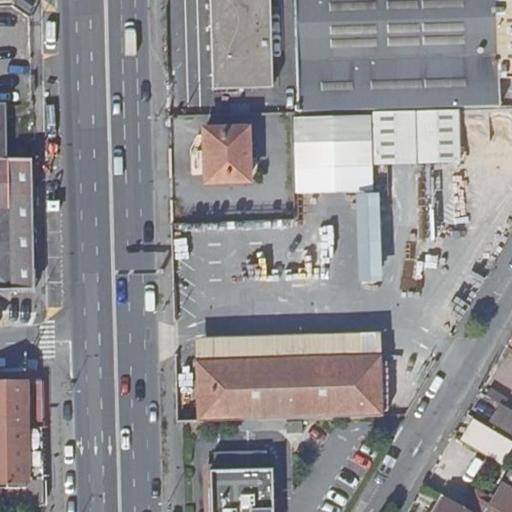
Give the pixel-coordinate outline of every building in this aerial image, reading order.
[(271,0),(212,0),(213,88),(273,88),(272,15),(271,0)] [(294,0),(297,109),(304,109),(311,109),(501,104),(500,80),(498,0),(294,0)] [(511,0),(498,0),(500,80),(511,79),(511,0)] [(191,69),(191,86),(212,86),(212,69),(191,69)] [(460,110),(374,112),(375,165),(461,162),(460,110)] [(372,115),(294,116),(296,194),(374,191),(372,115)] [(213,117),(213,130),(242,130),(241,116),(213,117)] [(242,130),(213,130),(203,131),(204,185),(248,184),(246,130),(242,130)] [(0,290),(4,291),(34,290),(34,161),(2,161),(0,161),(0,290)] [(380,193),(356,193),(359,282),(383,281),(380,193)] [(195,338),(196,360),(212,360),(323,357),(383,355),(382,333),(195,338)] [(197,422),(212,422),(228,421),(286,420),(324,418),(384,417),(383,355),(323,357),(212,360),(196,360),(197,422)] [(45,488),(43,386),(0,386),(0,506),(3,506),(3,490),(25,490),(25,488),(45,488)] [(511,412),(497,404),(488,421),(511,435),(511,412)] [(463,441),(505,461),(511,446),(511,437),(473,419),(463,441)] [(286,422),(286,420),(228,421),(227,431),(287,430),(286,422)] [(303,421),(286,422),(287,430),(287,434),(303,434),(303,421)] [(268,470),(267,451),(217,453),(217,471),(211,471),(211,511),(274,511),(273,469),(268,470)] [(486,511),(511,511),(511,473),(510,472),(486,511)] [(466,511),(445,499),(436,511),(466,511)]
